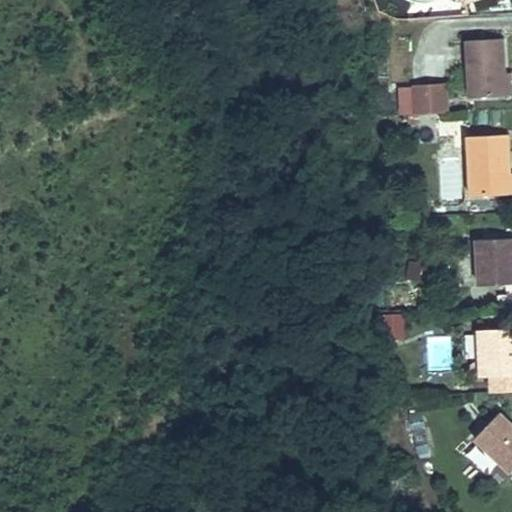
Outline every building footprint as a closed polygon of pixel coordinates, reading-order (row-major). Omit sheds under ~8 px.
[(487,28),(449,32),(455,90),(493,86),(487,28)] [(431,79),(417,80),(419,108),(434,107),(431,79)] [(419,108),(417,80),(399,82),(402,109),(419,108)] [(497,127),(455,131),(461,191),(503,187),(501,163),(497,127)] [(501,163),(503,187),(511,186),(508,162),(501,163)] [(467,232),(471,278),(509,274),(505,229),(467,232)] [(511,319),(473,323),(477,369),(486,369),(488,385),(511,382),(511,319)] [(511,418),(497,406),(473,435),(509,466),(511,462),(511,418)]
